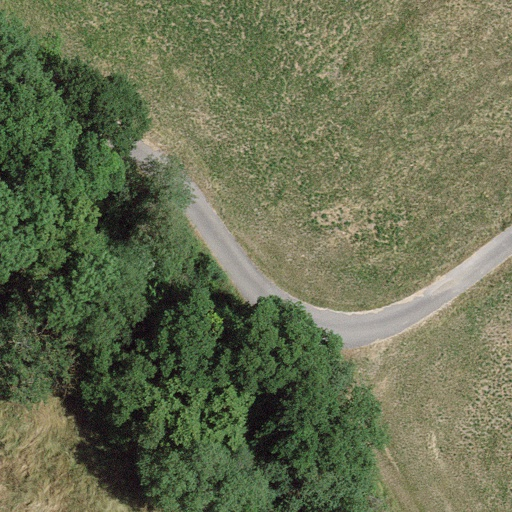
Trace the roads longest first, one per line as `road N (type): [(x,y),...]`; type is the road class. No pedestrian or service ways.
road 1 (unclassified): [(0,65),(57,111),(159,171),(268,306),(307,331),(405,320),(511,249)]
road 2 (track): [(307,331),(405,511)]
